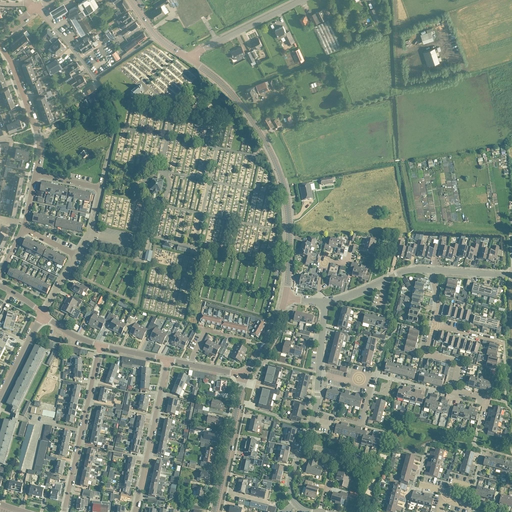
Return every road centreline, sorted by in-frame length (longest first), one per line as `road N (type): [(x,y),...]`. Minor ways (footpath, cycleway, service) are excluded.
road 1 (tertiary): [(285,297),(288,217),(276,165),(232,93),(189,57)]
road 2 (residential): [(63,511),(99,346)]
road 3 (residential): [(476,429),(485,396),(453,387),(458,363),(425,355),(432,326)]
road 4 (residential): [(134,511),(167,359)]
road 5 (tertiary): [(214,511),(244,375)]
road 6 (residential): [(35,174),(36,128),(0,43)]
road 7 (tertiary): [(189,57),(298,0)]
